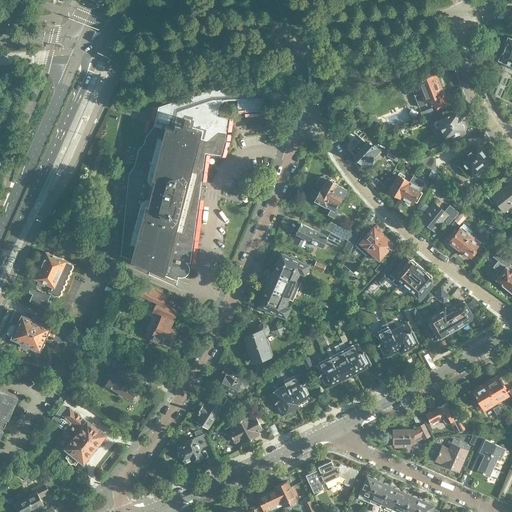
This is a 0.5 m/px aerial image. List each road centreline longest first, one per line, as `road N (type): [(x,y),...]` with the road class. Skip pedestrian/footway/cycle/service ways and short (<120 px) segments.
road 1 (residential): [(511,316),(372,198),(309,110)]
road 2 (residential): [(309,110),(300,32),(306,25),(463,12)]
road 3 (primary): [(0,276),(99,53)]
road 4 (residential): [(125,511),(122,487),(131,468),(204,359),(233,298)]
road 5 (residential): [(233,298),(198,283),(223,168),(245,150),(289,157)]
road 6 (residential): [(325,432),(511,332)]
road 7 (residential): [(325,432),(503,511)]
road 8 (primary): [(75,55),(0,231)]
road 9 (residential): [(165,507),(325,432)]
road 10 (residential): [(233,298),(289,157)]
road 11 (residential): [(511,136),(469,77),(457,46),(463,12)]
